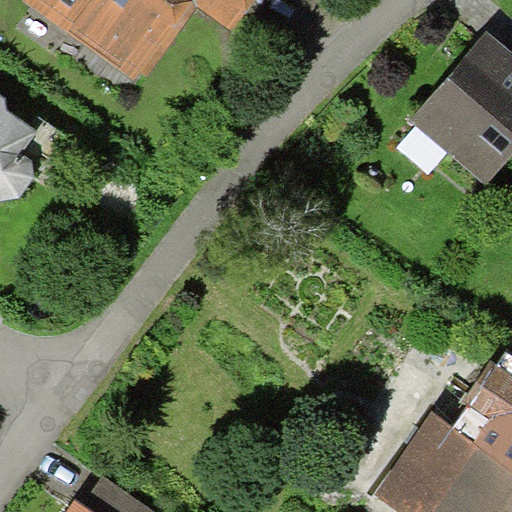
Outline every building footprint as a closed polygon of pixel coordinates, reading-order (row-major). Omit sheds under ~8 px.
[(34,0),(34,1),(127,67),(174,0),(34,0)] [(511,137),(511,58),(505,67),(480,46),(418,119),(482,173),(511,137)] [(0,198),(13,196),(27,177),(24,162),(13,154),(29,132),(0,111),(0,198)] [(511,511),(511,382),(485,364),(444,424),(434,417),(380,496),(403,511),(511,511)] [(141,511),(97,481),(96,484),(99,486),(81,511),(141,511)]
